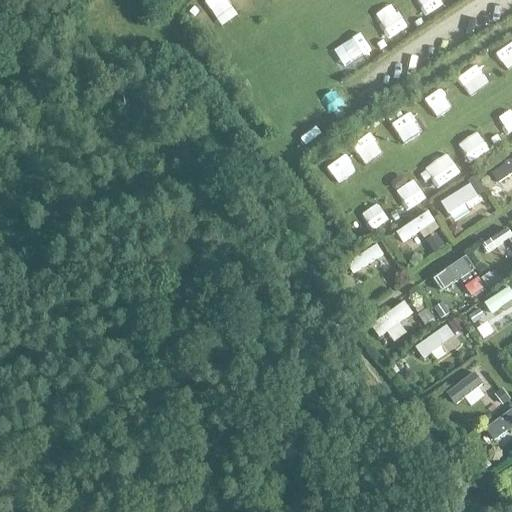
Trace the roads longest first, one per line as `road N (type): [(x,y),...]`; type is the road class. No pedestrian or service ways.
road 1 (track): [(300,279),(328,245),(318,211),(285,168),(282,144),(371,83)]
road 2 (track): [(511,92),(352,201)]
